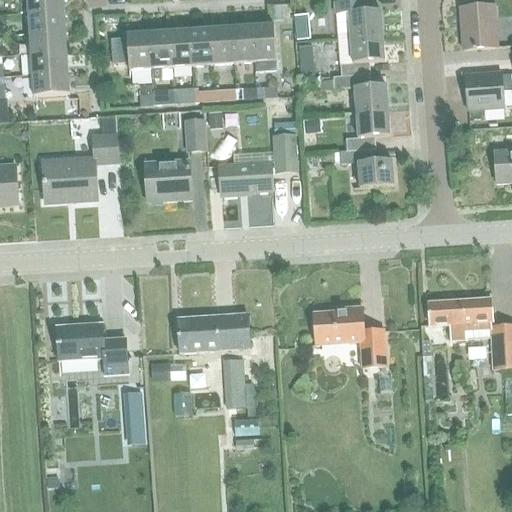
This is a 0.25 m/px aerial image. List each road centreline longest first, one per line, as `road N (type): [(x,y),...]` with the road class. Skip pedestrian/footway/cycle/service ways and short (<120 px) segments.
road 1 (residential): [(0,263),(447,235)]
road 2 (residential): [(447,235),(433,0)]
